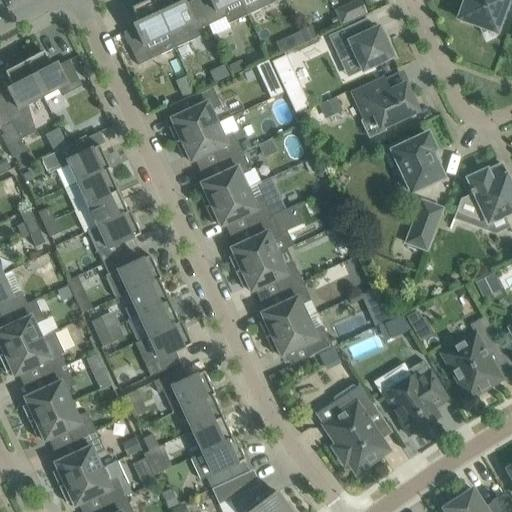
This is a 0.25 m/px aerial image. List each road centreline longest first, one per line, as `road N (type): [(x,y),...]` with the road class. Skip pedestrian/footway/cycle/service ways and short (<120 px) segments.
road 1 (residential): [(337,511),(251,384),(82,0)]
road 2 (residential): [(511,112),(487,120),(458,104),(409,0)]
road 3 (residential): [(379,511),(511,423)]
